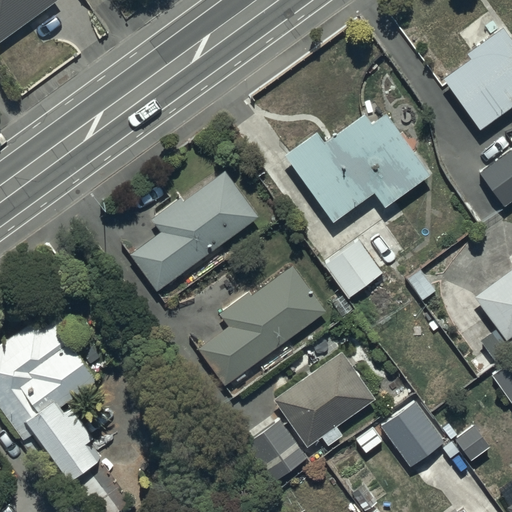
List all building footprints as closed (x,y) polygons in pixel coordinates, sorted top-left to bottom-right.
[(0,0),(0,44),(60,0),(0,0)] [(472,59),(444,79),(480,130),(511,107),(511,37),(505,28),(468,54),(472,59)] [(317,130),(286,152),(335,222),(375,194),(385,208),(430,176),(386,113),(373,122),(365,111),(324,140),(317,130)] [(511,147),(479,171),(505,208),(511,203),(511,147)] [(161,232),(131,253),(158,290),(260,217),(226,169),(181,201),(179,197),(151,217),(161,232)] [(349,297),(384,273),(358,237),(323,261),(349,297)] [(327,311),(292,265),(250,294),(246,288),(220,308),(223,311),(220,313),(229,326),(223,331),(220,326),(209,334),(212,338),(199,347),(228,386),(237,379),(240,384),(249,377),(245,372),(327,311)] [(500,326),(482,340),(489,350),(473,363),(481,373),(511,350),(511,267),(476,294),(500,326)] [(38,318),(0,343),(0,407),(23,441),(36,432),(89,511),(114,511),(113,510),(131,498),(106,461),(103,464),(87,442),(95,437),(70,400),(98,381),(89,367),(103,357),(70,308),(44,326),(38,318)] [(344,351),(274,399),(307,447),(322,436),(328,445),(345,435),(338,425),(377,399),(344,351)] [(511,358),(491,373),(511,403),(511,358)] [(414,398),(380,423),(412,466),(445,441),(414,398)] [(308,457),(281,418),(246,443),(273,482),(308,457)] [(472,424),(453,439),(472,462),(491,447),(472,424)] [(511,505),(507,508),(510,511),(511,511),(511,480),(500,489),(511,505)]
